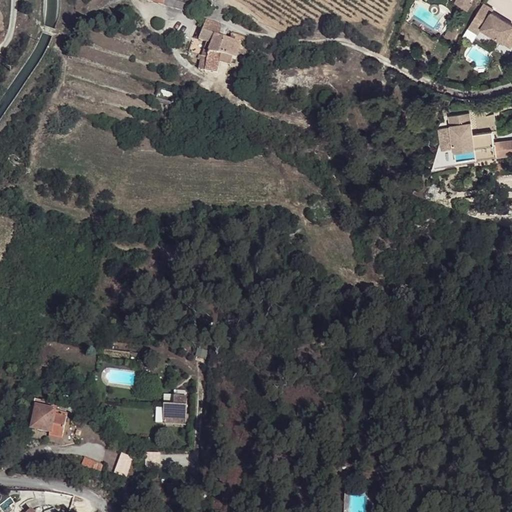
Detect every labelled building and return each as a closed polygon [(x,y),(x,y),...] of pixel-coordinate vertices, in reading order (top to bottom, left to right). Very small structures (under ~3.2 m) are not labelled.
[(175,1),(171,0),(163,0),(162,5),(173,8),(175,1)] [(459,0),(457,4),(467,10),(472,3),(470,2),(470,0),(459,0)] [(196,7),(175,1),(173,8),(194,14),(196,7)] [(493,10),(483,3),(473,20),(484,26),(482,29),(511,47),(511,45),(511,25),(491,13),(493,10)] [(484,26),(473,20),(468,28),(479,34),(482,29),(484,26)] [(206,21),(203,29),(219,35),(222,26),(206,21)] [(459,28),(453,23),(444,36),(451,40),(459,28)] [(203,29),(198,40),(207,43),(203,52),(207,53),(207,58),(201,57),(199,69),(205,71),(217,73),(219,63),(221,55),(225,56),(232,58),(236,59),(238,51),(241,43),(219,35),(203,29)] [(247,56),(252,49),(242,42),(241,43),(238,51),(247,56)] [(247,56),(243,63),(249,67),(259,54),(252,49),(247,56)] [(221,55),(219,63),(230,65),(232,58),(225,56),(221,55)] [(494,112),(478,113),(479,126),(495,125),(494,112)] [(475,150),(476,159),(496,156),(494,142),(493,131),(473,134),(470,113),(450,115),(454,149),(474,147),(475,150)] [(511,139),(494,142),(496,156),(511,154),(511,139)] [(455,153),(456,164),(477,162),(476,159),(475,150),(455,153)] [(185,424),(187,391),(174,390),(173,405),(163,404),(163,421),(165,424),(185,424)] [(26,427),(32,429),(36,408),(31,407),(26,427)] [(49,435),(62,438),(67,418),(63,417),(64,413),(36,407),(36,408),(32,429),(50,432),(49,435)] [(99,463),(84,457),(82,464),(97,470),(99,463)]
